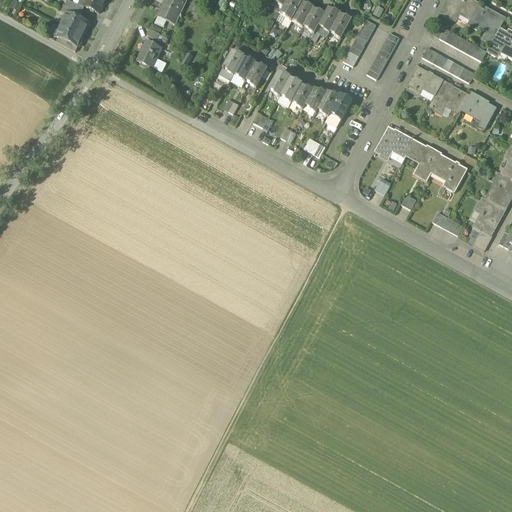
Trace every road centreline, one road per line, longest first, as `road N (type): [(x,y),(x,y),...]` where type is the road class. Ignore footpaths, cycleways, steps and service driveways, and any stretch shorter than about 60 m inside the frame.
road 1 (track): [(195,511),(353,209)]
road 2 (residential): [(99,70),(333,199)]
road 3 (residential): [(433,0),(333,199)]
road 4 (residential): [(333,199),(511,298)]
road 5 (residential): [(0,203),(99,70)]
